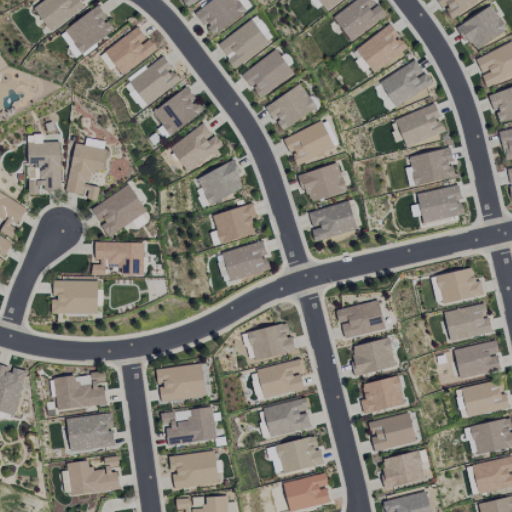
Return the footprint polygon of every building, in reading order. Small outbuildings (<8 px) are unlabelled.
[(40,0),(32,6),(47,31),(84,9),(78,0),(40,0)] [(250,9),(244,0),(210,0),(194,11),(211,36),(250,9)] [(383,15),(371,0),(353,0),(331,18),(350,41),(383,15)] [(472,52),(506,28),(489,4),(455,28),(472,52)] [(63,29),(79,53),(112,31),(103,18),(105,17),(97,6),(63,29)] [(270,38),(256,15),(252,18),(265,41),(270,38)] [(267,47),(252,21),(216,42),(231,68),(267,47)] [(405,48),(388,24),(354,49),(372,73),(405,48)] [(155,51),(136,26),(98,55),(108,68),(112,64),(121,76),(155,51)] [(473,60),(486,86),(511,73),(511,42),(511,41),(473,60)] [(240,74),(258,99),(292,74),(274,49),(240,74)] [(145,105),(179,81),(161,57),(128,81),(145,105)] [(430,83),(423,72),(422,73),(413,60),(378,83),(394,107),(430,83)] [(138,110),(143,107),(129,83),(124,86),(138,110)] [(279,131),(315,110),(300,84),(264,105),(279,131)] [(511,86),(486,95),(491,111),(494,110),(498,122),(511,117),(511,86)] [(201,110),(183,87),(151,113),(169,136),(201,110)] [(404,147),(442,132),(437,118),(439,117),(433,104),(393,119),(404,147)] [(282,138),(294,165),(333,148),(320,121),(282,138)] [(220,146),(202,122),(168,148),(187,172),(220,146)] [(503,162),(511,159),(511,127),(497,131),(503,162)] [(59,142),(41,142),(41,135),(26,136),(27,164),(38,164),(38,179),(27,180),(27,193),(59,193),(59,142)] [(65,191),(87,194),(87,197),(95,198),(97,187),(88,186),(91,170),(101,172),(105,149),(73,143),(65,191)] [(451,161),(449,148),(407,156),(413,185),(452,177),(449,162),(451,161)] [(243,189),(232,162),(195,177),(206,204),(243,189)] [(306,203),(345,191),(336,163),(297,174),(306,203)] [(89,208),(99,224),(106,236),(145,213),(128,185),(89,208)] [(462,215),(459,201),(460,200),(457,185),(415,194),(421,223),(462,215)] [(0,219),(2,221),(0,225),(0,232),(10,238),(16,227),(15,226),(25,207),(0,193),(0,219)] [(306,211),(313,240),(355,231),(348,202),(306,211)] [(254,234),(250,219),(255,218),(251,204),(210,216),(218,244),(254,234)] [(149,219),(144,212),(131,222),(136,228),(149,219)] [(0,261),(11,243),(0,236),(0,261)] [(219,252),(227,281),(268,270),(261,241),(219,252)] [(142,275),(142,242),(93,242),(93,262),(90,262),(90,275),(116,275),(142,275)] [(434,275),(440,304),(482,295),(479,280),(473,282),(470,268),(434,275)] [(96,281),(51,280),(51,298),(49,298),(49,313),(95,314),(96,281)] [(335,310),(342,339),(383,329),(377,300),(335,310)] [(443,311),(447,340),(489,334),(485,305),(443,311)] [(288,336),(285,324),(243,333),(249,361),(294,351),(290,335),(288,336)] [(354,376),(394,367),(387,338),(348,347),(354,376)] [(452,349),(457,379),(499,371),(494,341),(452,349)] [(262,398),(303,389),(296,360),(255,369),(262,398)] [(24,371),(0,364),(0,411),(13,415),(24,371)] [(156,385),(157,385),(159,402),(204,397),(200,364),(154,369),(156,385)] [(51,378),(54,410),(105,405),(102,373),(51,378)] [(360,384),(363,399),(358,400),(361,414),(403,405),(397,376),(360,384)] [(254,400),(261,399),(256,379),(250,380),(254,400)] [(460,387),(465,417),(507,409),(504,393),(502,394),(499,380),(460,387)] [(262,407),(268,437),(309,429),(303,399),(262,407)] [(210,407),(160,413),(164,446),(215,439),(210,407)] [(112,429),(110,413),(64,419),(68,451),(113,445),(111,429),(112,429)] [(414,442),(407,413),(366,422),(373,451),(414,442)] [(511,447),(511,432),(509,418),(469,426),(474,455),(511,447)] [(274,445),(281,473),(322,464),(318,449),(316,450),(312,436),(274,445)] [(266,448),(271,472),(279,471),(273,447),(266,448)] [(172,490),(217,483),(213,451),(167,457),(169,472),(170,472),(172,490)] [(378,460),(384,489),(423,480),(417,451),(378,460)] [(69,495),(118,490),(116,469),(117,469),(116,457),(101,458),(103,468),(87,470),(86,461),(65,463),(69,495)] [(475,493),(511,487),(511,457),(471,463),(475,493)] [(287,511),(328,502),(324,487),(327,486),(323,473),(281,484),(287,511)] [(382,502),(384,511),(428,511),(424,491),(382,502)] [(225,511),(224,496),(203,497),(204,507),(189,508),(188,499),(175,499),(176,511),(225,511)] [(511,511),(511,496),(476,503),(477,511),(511,511)] [(226,511),(234,511),(234,503),(226,503),(226,511)]
